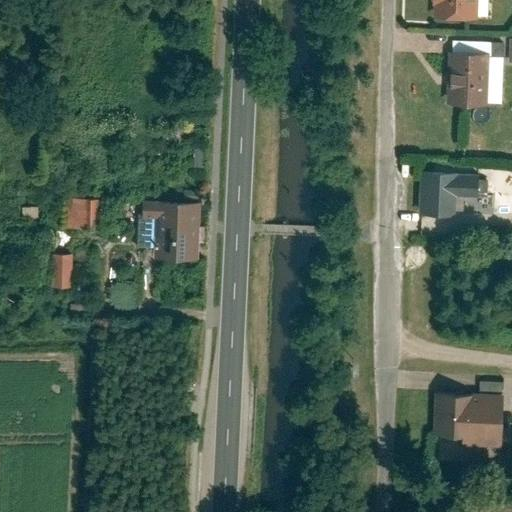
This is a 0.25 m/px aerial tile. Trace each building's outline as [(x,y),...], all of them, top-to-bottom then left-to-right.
[(441,0),(441,16),(483,17),(483,0),(441,0)] [(511,38),(477,38),(477,49),(496,50),(511,50),(511,38)] [(453,49),(452,100),(495,100),(496,50),(477,49),(453,49)] [(425,167),(424,209),(465,210),(465,192),(485,193),(486,169),(425,167)] [(103,197),(72,196),(71,226),(102,227),(103,197)] [(206,199),(149,198),(149,212),(161,212),(160,253),(204,254),(206,199)] [(79,253),(59,253),(58,285),(78,285),(79,253)] [(472,391),(435,391),(435,433),(505,434),(505,413),(471,413),(472,391)]
